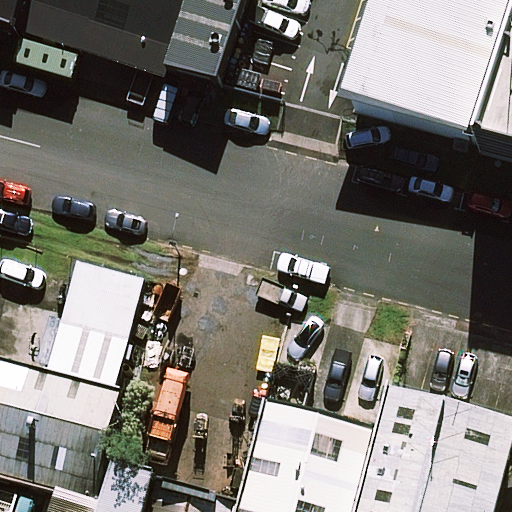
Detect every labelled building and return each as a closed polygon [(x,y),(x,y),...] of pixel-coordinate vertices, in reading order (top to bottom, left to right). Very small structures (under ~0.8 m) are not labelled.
[(176,0),(0,0),(0,10),(157,61),(176,0)] [(363,0),(334,91),(464,132),(507,0),(363,0)] [(511,162),(511,47),(478,154),(511,162)] [(140,268),(75,251),(47,354),(112,372),(140,268)] [(114,386),(0,354),(0,446),(91,471),(114,386)] [(370,413),(343,511),(497,511),(511,461),(511,401),(383,367),(370,413)] [(268,386),(238,499),(234,511),(343,511),(370,413),(268,386)] [(234,511),(238,499),(149,475),(138,511),(234,511)]
